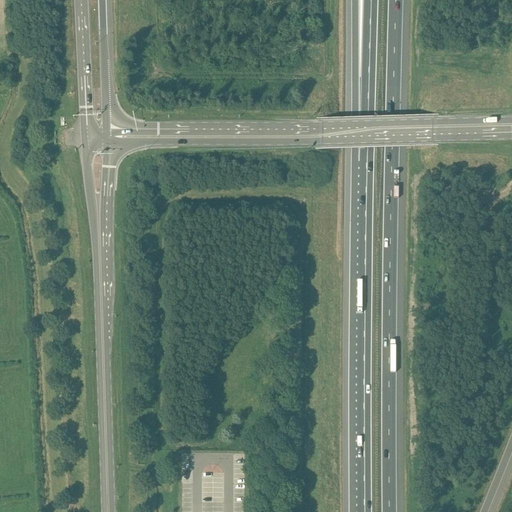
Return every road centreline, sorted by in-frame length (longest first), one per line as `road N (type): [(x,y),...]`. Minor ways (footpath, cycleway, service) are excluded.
road 1 (motorway): [(390,511),(394,0)]
road 2 (primary): [(511,121),(106,130)]
road 3 (primary): [(107,143),(511,135)]
road 4 (motorway): [(366,162),(364,511)]
road 5 (secondary): [(108,511),(100,241)]
road 6 (motorway): [(358,0),(366,162)]
road 7 (motorway): [(370,0),(366,162)]
road 8 (motorway): [(81,0),(84,137)]
road 9 (motorway): [(106,130),(102,0)]
